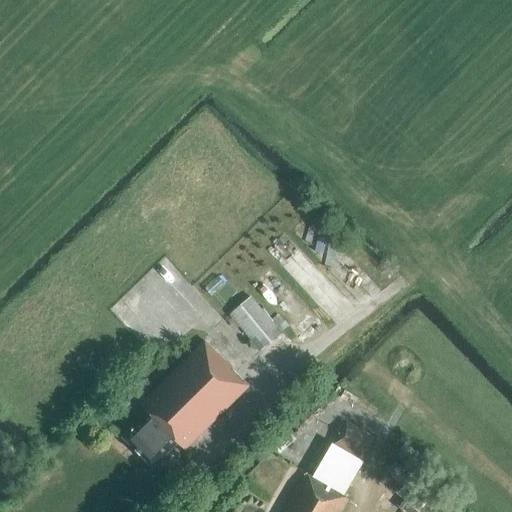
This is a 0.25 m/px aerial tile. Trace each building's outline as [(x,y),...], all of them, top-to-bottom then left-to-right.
[(229,315),(260,351),(281,334),(251,297),(229,315)] [(153,468),(177,443),(185,450),(222,413),(221,412),(245,389),(230,374),(233,370),(205,342),(140,405),(148,413),(123,437),(153,468)] [(108,427),(94,412),(85,421),(99,435),(108,427)] [(361,461),(374,439),(346,422),(334,445),(332,444),(312,478),(306,475),(284,511),(339,511),(347,499),(344,497),(364,463),(361,461)] [(384,468),(399,443),(390,437),(375,463),(384,468)] [(415,452),(405,444),(395,456),(405,464),(415,452)] [(412,475),(394,461),(388,470),(405,483),(403,486),(436,511),(449,511),(455,506),(452,504),(454,502),(414,471),(412,475)]
